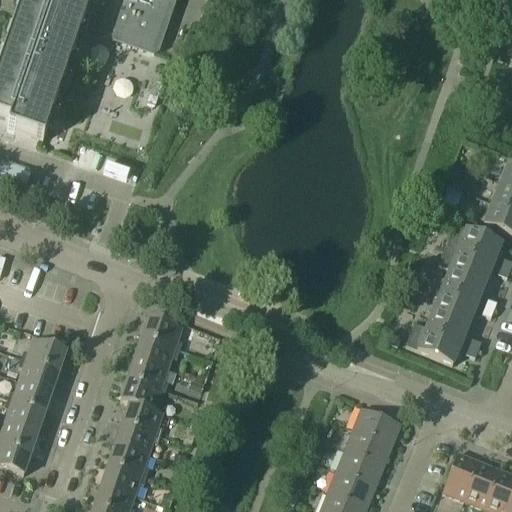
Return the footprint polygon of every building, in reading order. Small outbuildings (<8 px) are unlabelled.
[(160,0),(21,0),(0,63),(0,119),(10,123),(7,132),(13,134),(13,135),(42,144),(69,65),(87,15),(103,21),(98,36),(113,41),(154,55),(171,6),(173,7),(174,4),(160,0)] [(511,192),(511,168),(509,167),(500,188),(511,192)] [(511,217),(511,192),(500,188),(492,209),(511,217)] [(511,241),(511,217),(492,209),(483,230),(511,241)] [(445,251),(455,255),(423,333),(412,329),(404,351),(451,370),(501,247),(454,229),(445,251)] [(508,276),(511,268),(503,264),(499,272),(508,276)] [(505,284),(508,276),(499,272),(496,280),(505,284)] [(493,315),(496,308),(487,304),(484,312),(493,315)] [(489,324),(493,315),(484,312),(480,320),(489,324)] [(177,345),(181,332),(147,320),(140,341),(179,355),(181,347),(177,345)] [(176,362),(179,355),(140,341),(133,362),(167,373),(171,361),(176,362)] [(58,376),(65,355),(32,343),(27,357),(22,355),(20,363),(58,376)] [(477,355),(480,346),(471,343),(468,352),(477,355)] [(474,364),(477,355),(468,352),(465,360),(474,364)] [(163,386),(167,373),(133,362),(126,382),(165,395),(167,387),(163,386)] [(51,397),(58,376),(20,363),(17,371),(22,373),(18,385),(51,397)] [(162,403),(165,395),(126,382),(119,404),(128,407),(153,415),(153,414),(157,402),(162,403)] [(44,417),(51,397),(18,385),(13,398),(9,396),(6,404),(44,417)] [(190,385),(187,393),(199,397),(202,389),(190,385)] [(37,438),(44,417),(6,404),(3,412),(8,414),(4,426),(37,438)] [(158,431),(162,417),(153,414),(153,415),(128,407),(121,427),(160,440),(162,432),(158,431)] [(390,450),(399,428),(360,412),(351,434),(390,450)] [(0,447),(30,458),(37,438),(4,426),(0,437),(0,447)] [(157,448),(160,440),(121,427),(114,448),(148,459),(152,447),(157,448)] [(382,471),(390,450),(351,434),(343,456),(382,471)] [(0,472),(23,480),(30,458),(0,447),(0,472)] [(143,472),(148,459),(114,448),(107,468),(145,481),(148,473),(143,472)] [(374,492),(382,471),(343,456),(335,476),(374,492)] [(463,505),(479,466),(456,457),(441,496),(463,505)] [(480,511),(484,511),(500,474),(479,466),(463,505),(480,511)] [(143,489),(145,481),(107,468),(100,489),(134,500),(138,487),(143,489)] [(508,511),(511,505),(511,479),(500,474),(484,511),(508,511)] [(361,511),(365,511),(374,492),(335,476),(326,498),(361,511)] [(129,511),(134,500),(100,489),(93,509),(101,511),(129,511)] [(162,496),(158,508),(168,511),(172,499),(162,496)] [(361,511),(326,498),(320,511),(361,511)]
